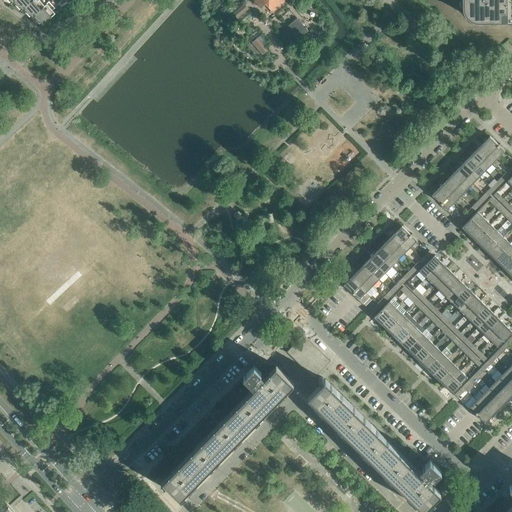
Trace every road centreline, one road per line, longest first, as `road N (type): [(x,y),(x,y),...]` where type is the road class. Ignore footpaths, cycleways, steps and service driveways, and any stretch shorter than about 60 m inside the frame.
road 1 (residential): [(411,511),(295,398),(184,509)]
road 2 (residential): [(288,299),(474,104)]
road 3 (residential): [(475,485),(288,299)]
road 4 (residential): [(268,317),(86,499)]
road 5 (secondary): [(86,499),(0,402)]
